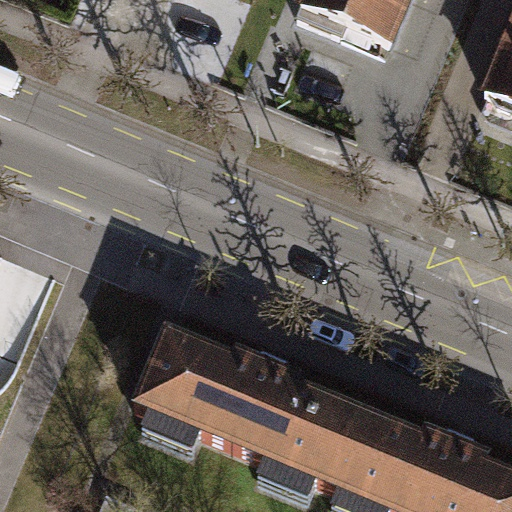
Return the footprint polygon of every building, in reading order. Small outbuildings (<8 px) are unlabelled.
[(197,0),(239,16),(244,0),(197,0)] [(311,0),(302,25),(345,43),(348,35),(390,52),(411,0),(311,0)] [(511,42),(488,102),(511,111),(511,42)] [(204,345),(167,433),(353,511),(355,511),(393,425),(327,397),(331,389),(276,366),(272,374),(204,345)] [(393,425),(355,511),(511,511),(511,464),(464,444),(460,453),(393,425)]
